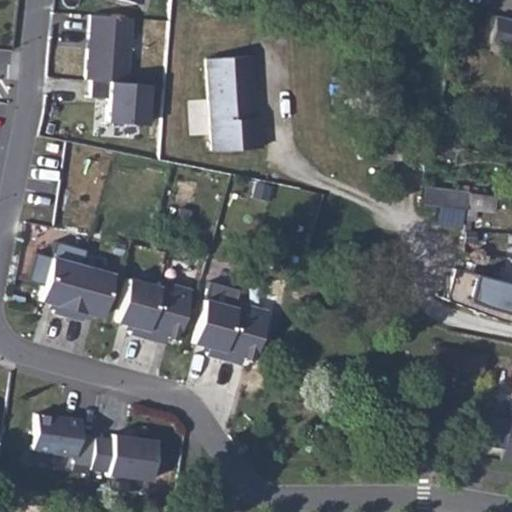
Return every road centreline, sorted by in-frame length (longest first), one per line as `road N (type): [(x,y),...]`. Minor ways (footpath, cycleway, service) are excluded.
road 1 (residential): [(0,342),(183,405),(229,476),(252,495),(426,499),(511,510)]
road 2 (residential): [(30,68),(0,233)]
